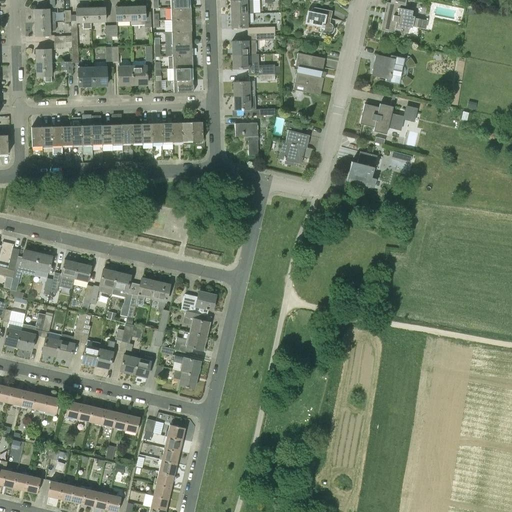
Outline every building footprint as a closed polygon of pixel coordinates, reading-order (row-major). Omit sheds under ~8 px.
[(231,14),(247,13),(246,0),(230,0),(231,14)] [(383,18),(380,30),(394,33),(394,30),(400,31),(399,32),(402,32),(402,31),(408,33),(409,27),(412,28),(412,27),(416,27),(418,19),(414,18),(414,16),(411,16),(412,10),(404,9),(406,0),(390,0),(390,3),(386,2),(384,14),(385,14),(384,19),(383,18)] [(145,27),(151,27),(150,12),(145,12),(144,6),(130,7),(130,21),(130,25),(145,25),(145,27)] [(91,23),(105,22),(104,7),(90,8),(91,23)] [(116,22),(130,21),(130,7),(116,7),(116,22)] [(171,20),(191,19),(190,7),(171,8),(171,20)] [(91,28),(91,23),(90,8),(76,8),(77,23),(83,23),(83,29),(91,28)] [(311,10),(311,11),(308,11),(305,24),(320,27),(319,32),(319,33),(328,34),(330,34),(332,34),(333,33),(333,32),(334,31),(334,30),(335,28),(334,28),(334,30),(332,29),(333,27),(333,26),(332,25),(332,24),(331,23),(330,23),(332,11),(315,8),(314,8),(313,8),(312,8),(311,10)] [(35,23),(50,22),(49,9),(34,10),(35,23)] [(231,28),(248,28),(247,13),(231,14),(231,28)] [(171,32),(191,31),(191,19),(171,20),(171,32)] [(35,36),(51,35),(50,31),(55,30),(55,22),(50,22),(35,23),(35,36)] [(172,44),(191,43),(191,31),(171,32),(172,44)] [(232,55),(249,54),(248,40),(232,41),(232,55)] [(172,56),(192,55),(191,43),(172,44),(172,56)] [(36,63),(51,62),(51,49),(35,50),(36,63)] [(325,58),(298,53),(295,66),(298,66),(293,90),(320,95),(324,78),(321,77),(325,58)] [(260,75),(274,74),(274,68),(249,68),(249,54),(232,55),(233,69),(248,69),(248,75),(260,75)] [(403,65),(404,58),(390,55),(390,57),(376,54),(371,76),(386,79),(385,81),(399,84),(400,77),(401,76),(402,76),(403,75),(404,74),(404,73),(405,72),(405,71),(405,69),(405,68),(404,66),(403,65)] [(172,68),(192,68),(192,55),(172,56),(172,68)] [(52,81),(51,75),(51,62),(36,63),(36,76),(45,76),(45,81),(44,81),(44,82),(52,82),(52,81)] [(119,85),(133,84),(132,65),(118,66),(119,85)] [(132,65),(133,84),(147,84),(146,65),(132,65)] [(79,86),(93,86),(92,66),(78,67),(79,86)] [(92,66),(93,86),(107,85),(106,66),(92,66)] [(173,80),(193,80),(192,68),(172,68),(173,80)] [(173,93),(193,92),(193,80),(173,80),(173,93)] [(233,96),(250,95),(250,81),(233,82),(233,96)] [(244,116),(272,115),(274,115),(281,114),(281,108),(255,109),(254,95),(250,95),(233,96),(234,110),(244,110),(244,116)] [(360,124),(374,127),(374,131),(386,134),(388,126),(393,127),(396,116),(391,115),(393,107),(380,104),(379,108),(365,104),(360,124)] [(192,122),(193,141),(203,141),(202,121),(192,122)] [(162,142),(172,142),(172,122),(162,123),(162,142)] [(172,142),(183,141),(182,122),(172,122),(172,142)] [(183,141),(193,141),(192,122),(182,122),(183,141)] [(132,143),(142,143),(142,123),(131,124),(132,143)] [(142,143),(153,142),(152,123),(142,123),(142,143)] [(153,142),(162,142),(162,123),(152,123),(153,142)] [(257,136),(257,123),(235,123),(235,137),(248,136),(248,155),(258,155),(257,136)] [(306,148),(306,147),(309,135),(301,133),(302,126),(289,123),(284,143),(287,143),(283,160),(301,164),(302,157),(301,157),(303,147),(306,148)] [(102,144),(112,144),(111,124),(101,125),(102,144)] [(112,144),(122,143),(121,124),(111,124),(112,144)] [(122,143),(132,143),(131,124),(121,124),(122,143)] [(72,145),(82,145),(81,125),(71,126),(72,145)] [(82,145),(92,144),(92,125),(81,125),(82,145)] [(92,144),(102,144),(101,125),(92,125),(92,144)] [(42,146),(52,146),(51,126),(41,127),(42,146)] [(52,146),(62,145),(61,126),(51,126),(52,146)] [(62,145),(72,145),(71,126),(61,126),(62,145)] [(32,146),(42,146),(41,127),(31,127),(32,146)] [(0,134),(0,154),(8,154),(7,135),(0,134)] [(384,143),(385,139),(376,137),(375,143),(384,145),(384,143)] [(393,150),(392,160),(411,162),(413,153),(393,150)] [(346,180),(367,185),(374,187),(376,179),(371,178),(377,156),(360,151),(357,163),(351,161),(346,180)] [(14,270),(15,269),(19,250),(12,248),(7,269),(14,270)] [(20,267),(34,270),(38,253),(24,250),(20,267)] [(35,269),(48,272),(52,257),(38,253),(34,270),(35,270),(35,269)] [(73,283),(74,279),(78,262),(64,259),(61,274),(59,281),(59,284),(72,287),(73,283)] [(74,279),(88,282),(92,266),(78,262),(74,279)] [(0,274),(13,278),(14,270),(7,269),(0,266),(0,274)] [(11,285),(17,286),(21,270),(15,269),(14,270),(13,278),(11,285)] [(98,291),(112,294),(117,272),(103,269),(99,286),(93,285),(93,286),(91,296),(97,297),(98,291)] [(120,315),(126,316),(132,294),(126,293),(127,292),(131,275),(117,272),(112,294),(125,297),(123,304),(123,303),(120,315)] [(53,279),(50,291),(56,293),(59,284),(59,281),(61,274),(54,273),(53,279)] [(47,278),(44,290),(50,291),(53,279),(47,278)] [(132,294),(126,316),(133,318),(135,306),(137,307),(137,304),(142,305),(144,297),(151,298),(156,281),(142,278),(137,295),(132,294)] [(159,301),(158,306),(163,307),(164,307),(169,284),(156,281),(151,298),(151,300),(159,301)] [(90,298),(91,296),(93,286),(87,285),(87,287),(84,297),(90,298)] [(206,315),(207,309),(212,310),(216,295),(199,291),(197,300),(191,299),(191,297),(184,295),(180,309),(185,310),(195,313),(201,314),(206,315)] [(3,321),(9,322),(11,310),(5,309),(4,317),(3,321)] [(161,313),(157,331),(164,332),(169,311),(162,309),(161,313)] [(189,332),(206,336),(209,322),(200,320),(201,314),(195,313),(185,310),(184,316),(192,318),(189,332)] [(35,335),(40,336),(45,315),(38,313),(35,326),(23,323),(21,330),(18,347),(32,350),(35,335)] [(56,356),(60,339),(48,336),(52,316),(45,315),(40,336),(45,337),(42,352),(56,356)] [(80,340),(82,331),(84,325),(83,325),(84,321),(78,320),(77,323),(73,338),(80,340)] [(121,341),(129,343),(134,325),(126,323),(124,330),(121,341)] [(131,336),(141,339),(143,328),(134,325),(131,336)] [(4,344),(18,347),(21,330),(7,327),(4,344)] [(115,339),(121,341),(124,330),(118,329),(115,339)] [(80,342),(86,343),(89,333),(82,331),(80,340),(80,342)] [(164,332),(157,331),(153,345),(161,347),(161,346),(164,332)] [(177,337),(174,349),(192,353),(193,348),(203,350),(206,336),(189,332),(187,339),(177,337)] [(60,339),(56,356),(70,359),(74,343),(60,339)] [(99,348),(95,365),(109,368),(113,351),(115,341),(109,340),(106,349),(99,348)] [(81,362),(95,365),(99,348),(86,344),(81,362)] [(174,349),(161,346),(161,347),(159,353),(172,356),(174,349)] [(120,371),(134,374),(138,357),(124,354),(120,371)] [(138,357),(134,374),(147,377),(151,360),(150,360),(151,357),(144,355),(143,359),(138,357)] [(180,371),(197,375),(200,361),(174,355),(172,361),(181,363),(180,371)] [(154,377),(159,378),(162,367),(157,365),(154,377)] [(173,376),(181,377),(179,385),(194,388),(197,375),(180,371),(175,369),(173,376)] [(0,387),(0,400),(9,403),(12,387),(1,385),(0,387)] [(9,403),(20,406),(24,390),(12,387),(9,403)] [(20,406),(32,408),(36,393),(24,390),(20,406)] [(32,408),(44,411),(48,396),(36,393),(32,408)] [(44,411),(56,414),(59,398),(48,396),(44,411)] [(65,416),(77,419),(81,403),(69,401),(65,416)] [(77,419),(89,422),(93,406),(81,403),(77,419)] [(89,422),(101,424),(104,409),(93,406),(89,422)] [(101,424),(112,427),(116,412),(104,409),(101,424)] [(112,427),(124,430),(128,414),(116,412),(112,427)] [(124,430),(136,433),(140,417),(128,414),(124,430)] [(145,431),(151,432),(153,422),(148,421),(145,431)] [(167,436),(182,439),(185,428),(170,424),(167,436)] [(145,431),(144,438),(151,440),(153,433),(151,432),(145,431)] [(164,448),(179,451),(182,439),(167,436),(164,448)] [(105,458),(112,459),(115,447),(108,445),(105,458)] [(44,457),(50,459),(53,449),(46,447),(44,457)] [(161,460),(176,463),(179,451),(164,448),(161,460)] [(50,459),(57,460),(59,450),(53,449),(50,459)] [(159,471),(174,475),(176,463),(161,460),(159,471)] [(2,485),(13,488),(17,472),(5,469),(2,485)] [(156,483),(171,487),(174,475),(159,471),(156,483)] [(13,488),(25,490),(28,475),(17,472),(13,488)] [(28,475),(25,490),(37,493),(41,478),(28,475)] [(46,495),(58,498),(62,483),(50,480),(46,495)] [(58,498),(70,501),(74,485),(62,483),(58,498)] [(153,495),(168,499),(171,487),(156,483),(153,495)] [(70,501),(82,503),(85,488),(74,485),(70,501)] [(82,503),(93,506),(97,491),(85,488),(82,503)] [(93,506),(105,509),(109,493),(97,491),(93,506)] [(109,493),(105,509),(117,511),(121,496),(109,493)] [(150,507),(165,510),(168,499),(153,495),(150,507)] [(125,511),(131,511),(133,504),(127,502),(125,511)]
